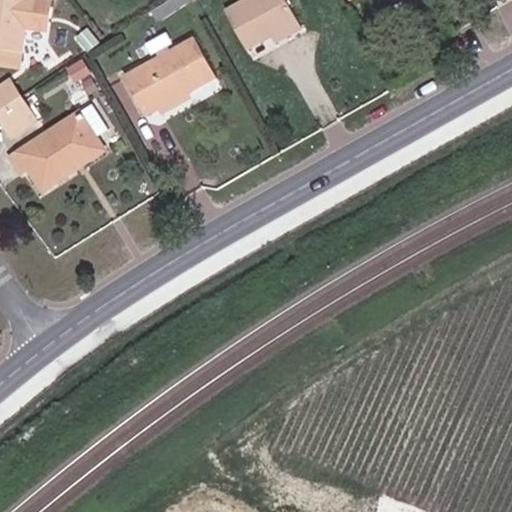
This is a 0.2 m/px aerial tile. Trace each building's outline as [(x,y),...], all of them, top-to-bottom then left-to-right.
[(0,0),(0,66),(20,69),(29,0),(0,0)] [(51,0),(29,0),(26,27),(47,30),(51,0)] [(248,51),(271,37),(297,21),(285,0),(245,0),(225,11),(248,51)] [(297,21),(271,37),(275,46),(303,30),(297,21)] [(33,52),(47,53),(49,30),(34,29),(33,52)] [(159,109),(189,92),(216,77),(195,39),(171,52),(159,58),(124,77),(145,117),(159,109)] [(159,58),(171,52),(169,48),(157,54),(159,58)] [(71,69),(80,82),(93,73),(85,60),(71,69)] [(0,112),(22,98),(11,81),(0,87),(0,112)] [(192,97),(189,92),(159,109),(161,114),(192,97)] [(22,98),(0,112),(0,118),(13,138),(37,121),(22,98)] [(116,134),(95,103),(10,159),(20,175),(29,170),(42,192),(107,149),(104,143),(116,134)]
